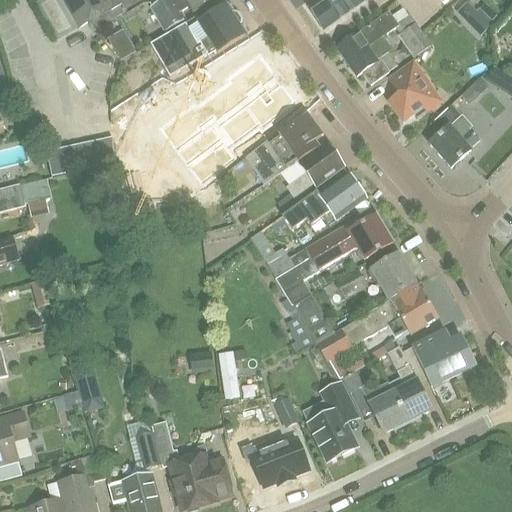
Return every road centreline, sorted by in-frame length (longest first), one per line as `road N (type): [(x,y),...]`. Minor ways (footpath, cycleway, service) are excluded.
road 1 (secondary): [(451,254),(253,0)]
road 2 (residential): [(302,511),(511,410)]
road 3 (secondary): [(511,370),(451,254)]
